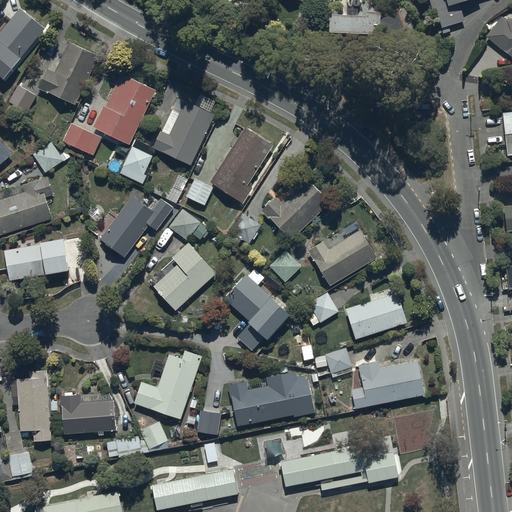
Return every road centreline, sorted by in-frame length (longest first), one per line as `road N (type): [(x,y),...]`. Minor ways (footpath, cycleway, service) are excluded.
road 1 (secondary): [(96,0),(326,122),(403,198),(447,275),(471,341),(493,511)]
road 2 (unknown): [(457,106),(460,48),(502,0)]
